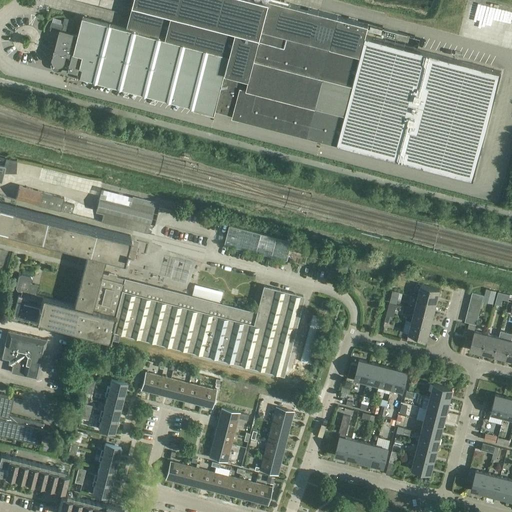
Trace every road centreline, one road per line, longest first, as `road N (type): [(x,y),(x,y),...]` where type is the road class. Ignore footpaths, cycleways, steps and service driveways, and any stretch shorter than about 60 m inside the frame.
road 1 (residential): [(307,463),(350,333),(440,356)]
road 2 (residential): [(443,498),(307,463)]
road 3 (residential): [(443,498),(476,365)]
